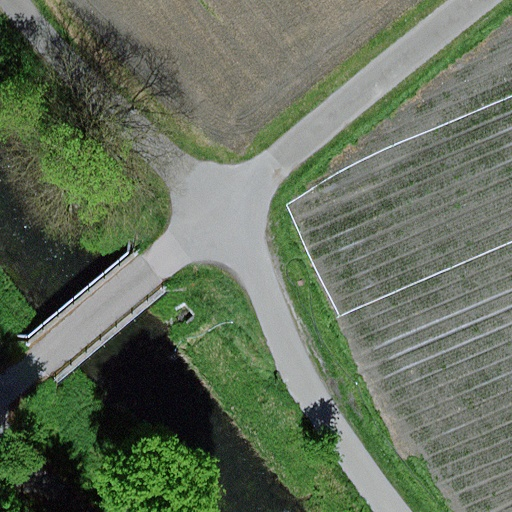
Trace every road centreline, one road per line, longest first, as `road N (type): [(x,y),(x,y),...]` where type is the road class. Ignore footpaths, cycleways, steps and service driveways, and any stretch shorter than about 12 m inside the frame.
road 1 (track): [(408,511),(295,368),(226,215),(101,117),(17,0)]
road 2 (track): [(0,402),(497,0)]
